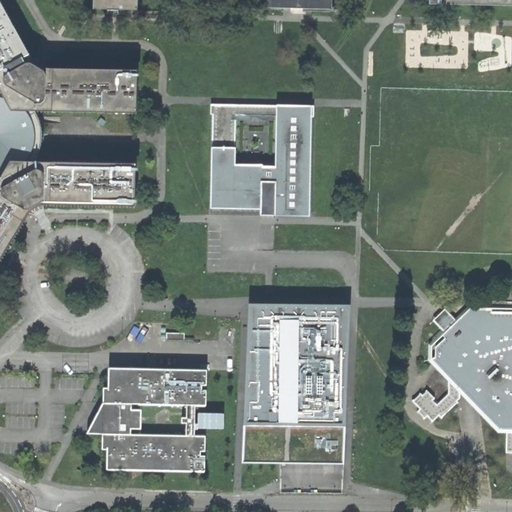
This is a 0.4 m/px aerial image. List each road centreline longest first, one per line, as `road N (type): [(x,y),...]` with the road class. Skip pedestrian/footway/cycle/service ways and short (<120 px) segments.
road 1 (unclassified): [(0,474),(58,501),(511,509)]
road 2 (unknown): [(43,497),(90,414),(128,370)]
